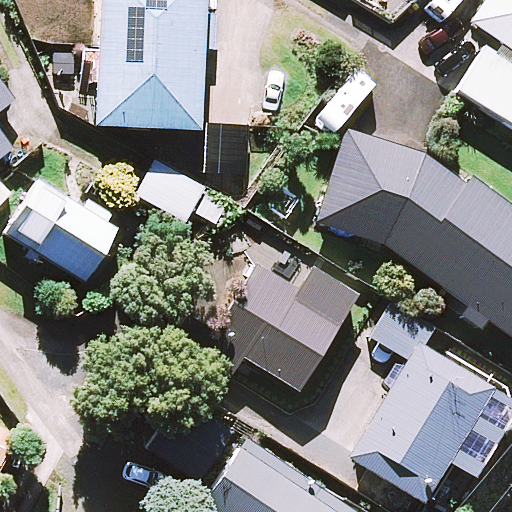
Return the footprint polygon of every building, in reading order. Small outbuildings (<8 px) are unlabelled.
[(192,134),(196,55),(210,55),(212,15),(198,15),(198,0),(92,0),(86,129),(192,134)] [(511,0),(486,0),(469,27),(487,38),(452,92),(511,130),(511,0)] [(0,109),(9,103),(0,90),(0,157),(10,149),(0,135),(0,109)] [(382,250),(458,307),(449,318),(475,337),(483,326),(511,347),(511,211),(441,158),(342,124),(307,224),(382,250)] [(201,190),(151,162),(132,197),(182,224),(201,190)] [(112,228),(38,185),(5,241),(79,285),(112,228)] [(292,393),(355,294),(295,256),(255,231),(179,350),(225,379),(238,359),(292,393)] [(343,460),(376,480),(368,492),(399,511),(403,511),(410,502),(416,506),(442,464),(465,479),(511,405),(420,347),(430,331),(388,304),(366,338),(404,363),(343,460)] [(231,432),(196,407),(159,460),(193,485),(231,432)] [(0,464),(16,435),(0,426),(0,464)] [(341,511),(243,443),(195,510),(197,511),(341,511)]
